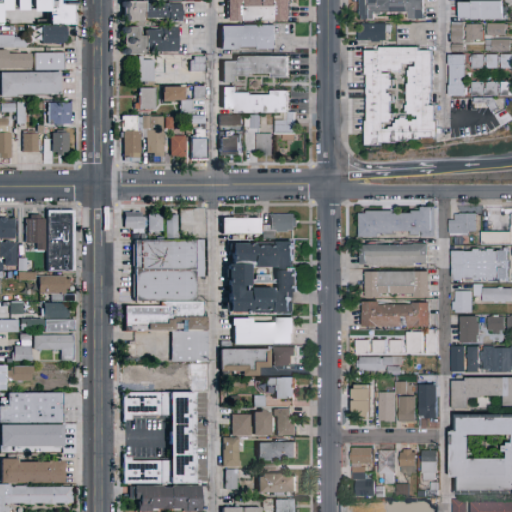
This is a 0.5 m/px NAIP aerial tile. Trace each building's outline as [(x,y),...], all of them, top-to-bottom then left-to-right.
[(0,0),(77,0),(77,13),(76,13),(76,15),(77,15),(77,20),(75,20),(75,26),(51,26),(51,12),(35,12),(35,7),(29,7),(29,11),(18,11),(18,7),(13,7),(13,11),(3,11),(2,26),(0,26),(0,0)] [(229,0),(292,0),(293,22),(271,22),(271,24),(260,24),(260,22),(229,22),(229,0)] [(426,0),(426,21),(424,21),(411,21),(411,13),(384,14),(384,15),(378,15),(378,13),(377,13),(377,21),(365,21),(365,17),(362,17),(362,0),(426,0)] [(146,5),(182,5),(182,11),(183,11),(183,17),(182,17),(182,22),(170,22),(170,19),(146,19),(146,22),(125,22),(123,20),(123,18),(125,16),(125,9),(123,7),(123,4),(125,2),(146,2),(146,5)] [(504,2),(505,20),(494,22),(494,20),(484,21),(463,20),(463,4),(474,4),(474,2),(504,2)] [(453,44),(454,23),(464,24),(464,26),(465,26),(465,44),(453,44)] [(388,25),(388,26),(393,26),(393,33),(388,33),(388,42),(383,42),(383,43),(374,43),(374,42),(360,42),(360,31),(364,31),(364,25),(388,25)] [(489,25),(507,25),(507,26),(510,26),(510,30),(507,30),(507,37),(501,37),(501,38),(498,38),(498,37),(489,37),(489,25)] [(43,26),(69,27),(69,43),(65,43),(65,44),(43,44),(43,36),(40,36),(40,32),(43,32),(43,26)] [(484,26),(484,32),(486,32),(486,41),(481,41),(481,43),(478,43),(478,41),(476,41),(476,44),(469,44),(469,42),(468,42),(468,39),(469,39),(469,32),(467,32),(467,29),(469,29),(469,26),(484,26)] [(223,27),(278,27),(278,35),(279,35),(279,42),(277,42),(277,50),(261,50),(261,48),(239,48),(239,50),(223,50),(223,27)] [(125,55),(123,54),(123,51),(125,49),(125,34),(123,33),(123,30),(125,28),(141,28),(141,37),(147,37),(147,31),(160,31),(160,28),(178,28),(178,52),(147,53),(147,55),(125,55)] [(15,37),(28,38),(28,49),(0,48),(0,36),(15,36),(15,37)] [(511,41),(511,53),(487,52),(487,41),(511,41)] [(382,53),(382,49),(420,49),(420,52),(434,52),(434,94),(433,94),(433,105),(431,105),(431,107),(439,107),(439,115),(436,115),(436,123),(439,123),(439,130),(443,130),(443,135),(439,135),(439,138),(438,138),(439,139),(423,139),(423,141),(411,141),(411,143),(399,143),(399,144),(383,144),(383,147),(368,147),(368,123),(370,123),(370,97),(369,97),(369,89),(370,89),(370,76),(367,76),(367,53),(382,53)] [(32,54),(32,69),(0,69),(0,51),(9,51),(9,55),(32,54)] [(35,54),(54,54),(54,52),(67,52),(67,58),(66,58),(66,71),(35,71),(35,54)] [(451,57),(467,56),(467,97),(451,97),(451,87),(453,87),(452,67),(451,67),(451,57)] [(485,56),(485,70),(481,70),(481,72),(478,72),(478,70),(474,70),(474,63),(471,63),(471,59),(474,59),(474,56),(485,56)] [(500,56),(500,70),(495,70),(495,72),(493,72),(493,70),(489,70),(489,63),(486,63),(486,59),(489,59),(489,56),(500,56)] [(511,56),(511,69),(510,69),(510,71),(508,71),(508,69),(503,69),(503,63),(501,63),(501,58),(503,58),(503,56),(511,56)] [(139,57),(144,57),(144,61),(154,61),(155,82),(140,82),(139,57)] [(191,72),(191,61),(195,61),(195,58),(207,58),(207,72),(191,72)] [(238,58),(291,58),(291,79),(274,79),(274,75),(254,75),(254,78),(238,78),(238,83),(224,83),(224,63),(238,63),(238,58)] [(1,74),(61,73),(61,95),(17,95),(17,98),(1,98),(1,74)] [(485,84),(485,97),(474,97),(474,95),(471,95),(471,90),(474,90),(474,84),(478,84),(478,82),(481,82),(481,84),(485,84)] [(500,84),(500,97),(489,97),(489,95),(486,95),(486,90),(489,90),(489,84),(493,84),(493,82),(495,82),(495,84),(500,84)] [(511,84),(511,97),(503,97),(503,94),(500,94),(500,89),(503,89),(503,84),(508,84),(508,82),(510,82),(510,84),(511,84)] [(195,87),(206,87),(206,99),(195,99),(195,87)] [(164,88),(186,88),(186,101),(193,101),(193,110),(195,110),(195,113),(193,113),(193,115),(182,115),(182,101),(175,101),(175,102),(164,102),(164,88)] [(224,89),(238,88),(238,94),(253,94),(253,97),(274,97),(274,93),(290,93),(291,114),(297,114),(298,136),(296,136),(296,141),(285,141),(285,136),(277,136),(277,122),(285,122),(285,114),(237,114),(237,110),(224,110),(224,89)] [(156,89),(156,110),(137,110),(135,109),(135,105),(139,104),(139,94),(141,94),(141,89),(156,89)] [(494,99),(500,110),(494,114),(488,104),(476,104),(476,100),(494,99)] [(18,103),(26,103),(27,118),(30,118),(30,123),(27,123),(27,125),(18,125),(18,103)] [(43,111),(35,111),(35,103),(43,103),(43,111)] [(2,105),(16,104),(17,113),(2,113),(2,112),(1,112),(1,106),(2,106),(2,105)] [(49,104),(73,104),(73,125),(64,125),(64,127),(58,127),(58,125),(49,125),(49,104)] [(221,116),(244,116),(244,126),(239,126),(239,128),(234,128),(234,126),(220,126),(221,116)] [(0,117),(2,117),(2,119),(11,119),(11,133),(12,133),(13,159),(0,159),(0,117)] [(123,117),(138,117),(139,118),(143,118),(143,132),(142,132),(142,154),(141,154),(141,158),(143,158),(143,164),(135,164),(135,163),(125,163),(125,138),(122,138),(122,133),(125,133),(125,132),(123,132),(123,117)] [(143,117),(152,117),(152,118),(165,118),(165,155),(166,155),(166,163),(151,163),(151,154),(148,154),(148,138),(144,138),(143,117)] [(206,117),(206,129),(201,129),(201,124),(187,124),(187,117),(206,117)] [(252,117),(261,117),(261,130),(252,130),(252,117)] [(167,118),(175,118),(175,130),(167,130),(167,118)] [(24,132),(36,131),(36,135),(39,135),(39,140),(43,140),(43,146),(39,146),(39,153),(24,153),(24,132)] [(53,134),(58,134),(58,131),(67,131),(67,134),(70,134),(70,154),(65,154),(65,156),(59,157),(59,153),(54,153),(53,134)] [(220,133),(236,133),(236,137),(244,137),(244,145),(242,145),(241,157),(221,157),(220,133)] [(258,135),(274,135),(274,157),(264,157),(264,154),(258,154),(258,135)] [(171,137),(186,137),(186,158),(178,158),(178,157),(171,157),(171,137)] [(193,161),(193,140),(207,140),(207,161),(193,161)] [(360,214),(367,214),(367,211),(395,211),(395,214),(413,214),(412,212),(421,212),(421,208),(435,209),(434,238),(419,238),(419,235),(412,235),(412,232),(395,232),(395,235),(380,235),(380,238),(360,238),(360,214)] [(58,273),(49,273),(49,260),(49,209),(57,209),(74,210),(75,260),(75,273),(58,273)] [(511,212),(510,213),(510,231),(481,232),(481,244),(511,243),(511,212)] [(475,213),(451,213),(450,233),(475,233),(475,213)] [(147,215),(147,231),(153,231),(153,235),(158,234),(158,231),(162,231),(162,214),(147,215)] [(178,214),(164,215),(165,239),(179,238),(178,214)] [(295,214),(295,218),(299,218),(299,228),(293,228),(293,231),(289,231),(289,233),(278,233),(278,231),(274,231),(274,239),(262,239),(261,224),(270,224),(269,214),(295,214)] [(43,250),(43,216),(32,216),(32,218),(23,218),(23,242),(34,243),(33,250),(43,250)] [(0,237),(12,238),(12,217),(0,217),(0,237)] [(138,233),(138,229),(130,229),(130,228),(123,228),(123,217),(144,217),(144,229),(143,229),(143,233),(138,233)] [(221,218),(221,234),(260,234),(260,218),(221,218)] [(195,270),(134,271),(133,241),(194,240),(195,270)] [(14,264),(14,241),(0,241),(0,256),(2,256),(2,264),(14,264)] [(230,243),(229,312),(292,313),(292,292),(297,293),(298,271),(294,271),(294,244),(230,243)] [(361,246),(427,246),(427,264),(416,264),(416,267),(373,267),(373,264),(361,264),(361,246)] [(452,250),(451,279),(506,279),(507,250),(452,250)] [(135,301),(134,271),(195,270),(195,300),(135,301)] [(366,272),(365,299),(383,299),(383,295),(415,295),(415,299),(429,299),(429,272),(366,272)] [(50,293),(50,302),(72,301),(72,293),(66,294),(65,275),(37,275),(37,293),(50,293)] [(481,295),(480,302),(511,303),(511,288),(480,287),(480,285),(473,284),(473,295),(481,295)] [(470,290),(452,291),(453,313),(471,312),(470,290)] [(0,333),(0,301),(58,301),(67,301),(68,318),(77,319),(77,321),(76,333),(58,333),(0,333)] [(206,331),(124,331),(124,306),(161,306),(161,302),(203,302),(203,316),(206,316),(206,331)] [(363,302),(363,328),(431,328),(431,302),(413,302),(413,306),(379,306),(379,302),(363,302)] [(460,343),(477,342),(477,316),(459,316),(460,343)] [(504,316),(487,316),(487,330),(503,330),(504,316)] [(230,319),(230,345),(293,345),(293,319),(275,319),(275,323),(250,323),(250,319),(230,319)] [(427,330),(427,355),(436,355),(437,331),(427,330)] [(206,331),(207,361),(171,362),(171,332),(206,331)] [(407,333),(407,354),(423,354),(423,333),(407,333)] [(74,334),(75,361),(61,361),(60,350),(58,350),(34,351),(34,359),(6,359),(6,362),(0,362),(0,334),(58,334),(74,334)] [(356,341),(369,340),(369,354),(356,354),(356,341)] [(373,341),(385,341),(386,355),(373,355),(373,341)] [(390,341),(403,341),(403,355),(390,355),(390,341)] [(464,345),(450,345),(450,371),(464,371),(464,365),(464,345)] [(478,346),(466,346),(467,371),(478,371),(478,346)] [(511,371),(511,346),(482,346),(482,371),(511,371)] [(273,348),(273,367),(292,367),(292,357),(296,357),(296,348),(273,348)] [(218,349),(218,372),(242,372),(242,376),(258,376),(258,367),(269,367),(269,349),(218,349)] [(393,357),(383,357),(383,359),(380,359),(380,357),(359,357),(359,361),(357,361),(357,368),(359,368),(359,371),(385,371),(385,366),(393,366),(393,357)] [(188,363),(207,363),(207,391),(188,391),(188,363)] [(154,383),(125,383),(122,382),(122,364),(154,364),(154,383)] [(31,366),(6,365),(6,380),(31,380),(31,366)] [(387,376),(387,367),(400,367),(400,376),(387,376)] [(511,377),(451,378),(451,409),(467,409),(467,397),(502,396),(502,407),(511,406),(511,377)] [(266,378),(266,386),(274,386),(274,391),(275,391),(275,398),(293,398),(293,378),(266,378)] [(395,382),(406,382),(406,395),(395,395),(395,382)] [(356,386),(372,385),(372,419),(360,419),(360,413),(354,413),(353,390),(356,386)] [(419,385),(419,419),(437,419),(437,385),(419,385)] [(63,390),(62,421),(59,421),(0,421),(0,396),(8,396),(8,390),(59,390),(63,390)] [(168,392),(168,414),(134,414),(134,420),(123,420),(124,392),(168,392)] [(169,483),(168,392),(194,392),(195,484),(169,483)] [(374,393),(374,401),(379,401),(379,421),(385,421),(385,423),(395,423),(395,392),(374,393)] [(249,402),(249,408),(265,408),(265,395),(253,395),(253,402),(249,402)] [(399,397),(415,397),(415,423),(399,423),(399,397)] [(273,409),(273,416),(276,416),(276,436),(295,435),(295,423),(290,423),(290,409),(273,409)] [(252,412),(259,412),(259,410),(265,410),(265,413),(268,413),(269,435),(252,435),(252,412)] [(230,414),(250,414),(250,436),(230,436),(230,414)] [(459,491),(511,490),(511,417),(458,418),(458,432),(451,432),(451,477),(459,477),(459,491)] [(0,446),(45,446),(46,451),(60,451),(60,424),(0,425),(0,446)] [(222,438),(222,467),(238,467),(238,437),(222,438)] [(256,443),(256,459),(266,459),(266,461),(272,461),(272,464),(284,464),(284,461),(290,461),(290,459),(295,459),(295,442),(256,443)] [(351,449),(352,466),(372,465),(372,449),(351,449)] [(404,450),(404,453),(400,453),(400,474),(415,474),(415,453),(412,453),(412,450),(404,450)] [(379,451),(395,451),(394,484),(385,484),(385,474),(379,474),(379,451)] [(422,451),(438,452),(438,475),(436,475),(436,481),(424,481),(424,474),(422,474),(422,451)] [(169,483),(165,484),(121,484),(122,455),(133,455),(133,460),(169,460),(169,483)] [(0,482),(61,483),(61,461),(0,460),(0,482)] [(224,469),(224,490),(237,490),(237,469),(224,469)] [(266,474),(266,477),(257,477),(257,493),(296,493),(295,477),(287,477),(287,474),(266,474)] [(355,481),(374,481),(374,497),(355,497),(355,481)] [(396,484),(408,484),(408,497),(396,496),(396,484)] [(3,511),(3,503),(70,503),(70,485),(0,485),(0,511),(3,511)] [(127,485),(127,500),(137,500),(138,511),(150,511),(150,508),(182,508),(182,511),(199,511),(199,485),(127,485)] [(376,487),(384,487),(384,498),(376,498),(376,487)] [(275,511),(275,499),(295,499),(295,511),(275,511)] [(451,511),(465,511),(466,500),(452,500),(451,511)] [(511,511),(511,502),(470,503),(470,511),(511,511)]
